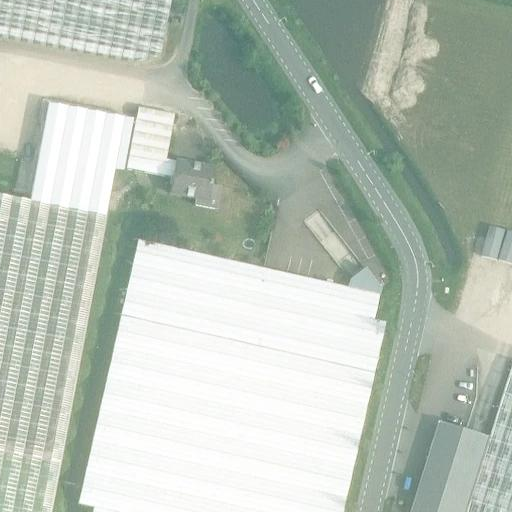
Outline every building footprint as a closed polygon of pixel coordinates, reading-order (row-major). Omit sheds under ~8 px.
[(0,0),(0,40),(20,44),(133,66),(160,59),(167,25),(171,0),(0,0)] [(32,180),(30,192),(47,196),(100,206),(106,207),(107,207),(109,196),(110,192),(113,172),(125,174),(125,170),(126,170),(172,179),(175,164),(164,162),(172,116),(137,109),(136,109),(134,121),(46,105),(33,177),(32,180)] [(175,163),(175,164),(172,179),(170,194),(196,199),(195,206),(217,210),(221,188),(210,185),(213,170),(175,163)] [(0,511),(49,511),(75,375),(105,218),(0,198),(0,511)] [(501,267),(511,270),(511,237),(510,237),(501,267)] [(92,509),(91,511),(341,511),(384,324),(373,321),(378,297),(380,290),(364,270),(349,282),(346,289),(136,241),(77,505),(92,509)] [(511,511),(511,370),(490,439),(467,511),(511,511)] [(467,511),(490,439),(440,424),(412,511),(467,511)]
